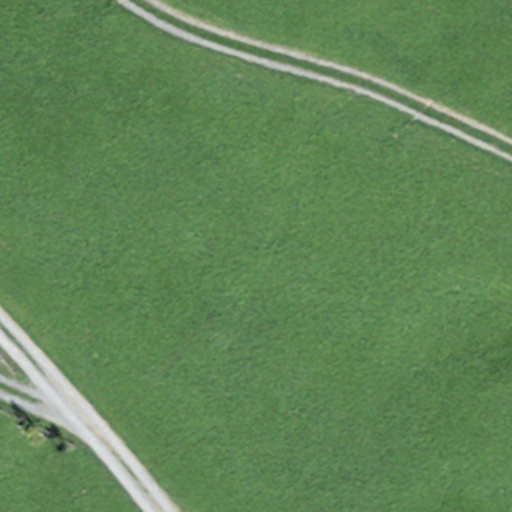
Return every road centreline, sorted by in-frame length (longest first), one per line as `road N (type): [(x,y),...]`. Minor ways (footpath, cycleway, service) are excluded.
road 1 (track): [(110,0),(421,118),(511,163)]
road 2 (unclassified): [(147,511),(0,340)]
